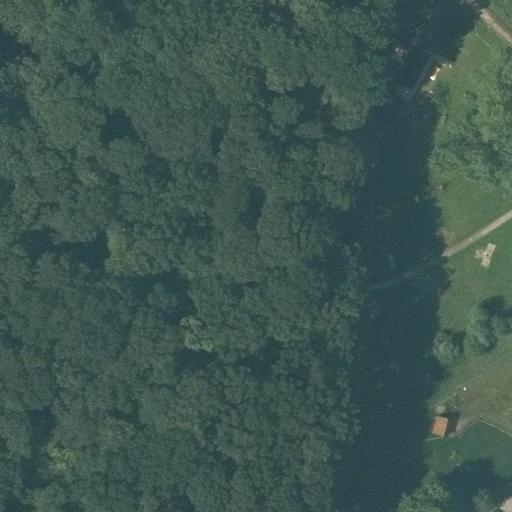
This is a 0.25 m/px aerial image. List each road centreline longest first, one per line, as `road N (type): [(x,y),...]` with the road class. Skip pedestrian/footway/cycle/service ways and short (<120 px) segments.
road 1 (track): [(52,419),(144,311),(225,295),(373,295),(511,214)]
road 2 (track): [(338,0),(308,95),(294,180),(292,409),(272,511)]
road 3 (track): [(0,369),(28,383),(80,464),(99,511)]
